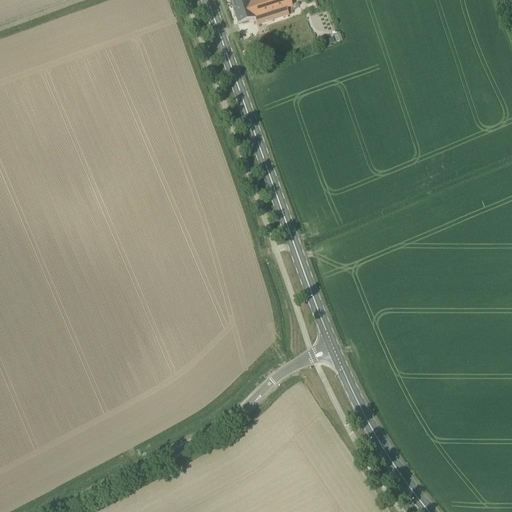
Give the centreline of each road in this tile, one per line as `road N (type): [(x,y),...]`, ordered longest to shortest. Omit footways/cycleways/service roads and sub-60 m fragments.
road 1 (primary): [(330,347),(205,0)]
road 2 (unclassified): [(59,511),(212,433),(272,381),(330,347)]
road 3 (primary): [(427,511),(387,458),(330,347)]
